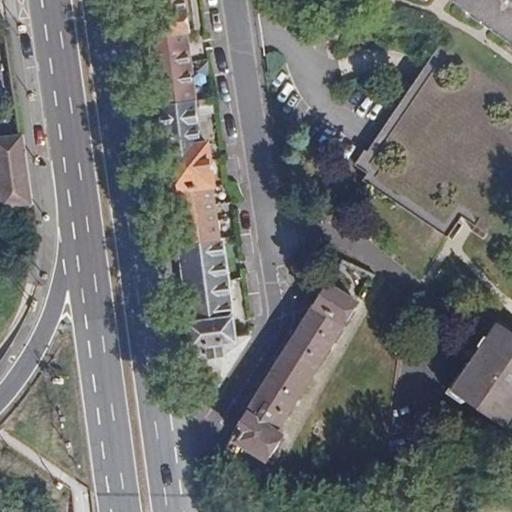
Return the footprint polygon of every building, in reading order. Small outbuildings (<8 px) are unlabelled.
[(219,385),(250,337),(235,339),(223,241),(219,241),(212,192),(215,191),(207,141),(200,142),(184,30),(189,29),(184,0),(144,0),(198,387),(219,385)] [(511,0),(454,0),(458,2),(457,5),(511,41),(511,0)] [(362,181),(369,186),(370,185),(447,237),(461,216),(474,225),(472,231),(483,238),(511,195),(511,91),(440,43),(368,151),(365,149),(354,164),(367,173),(362,181)] [(302,323),(235,430),(241,434),(237,442),(266,460),(282,435),(276,431),(358,302),(327,283),(302,323)] [(451,392),(504,428),(511,415),(511,332),(499,324),(451,392)]
